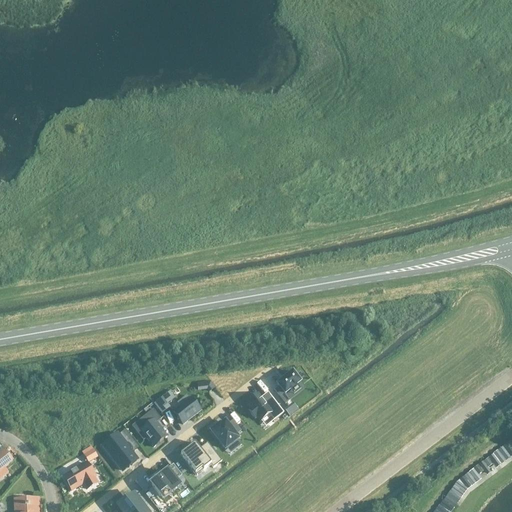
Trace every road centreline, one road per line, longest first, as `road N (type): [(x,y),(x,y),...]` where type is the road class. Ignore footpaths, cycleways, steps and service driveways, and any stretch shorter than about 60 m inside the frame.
road 1 (primary): [(0,340),(511,247)]
road 2 (unclassified): [(335,511),(511,376)]
